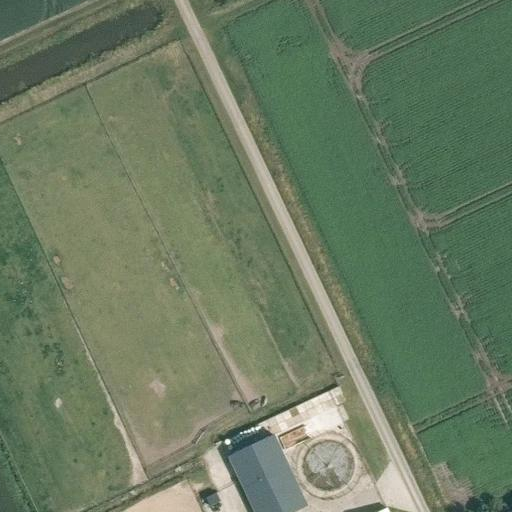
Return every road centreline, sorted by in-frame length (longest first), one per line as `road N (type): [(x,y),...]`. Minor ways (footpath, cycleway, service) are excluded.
road 1 (unclassified): [(179,0),(421,511)]
road 2 (track): [(0,55),(116,0)]
